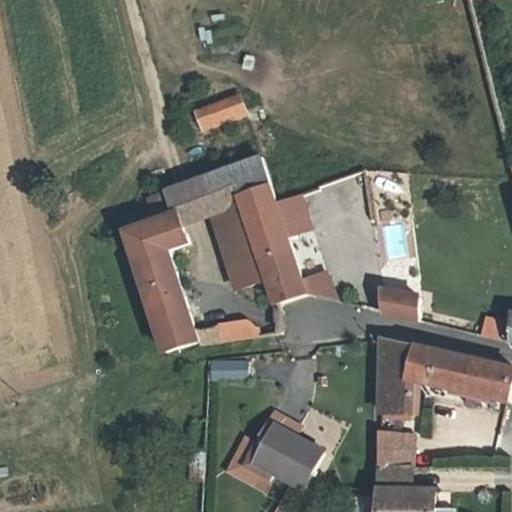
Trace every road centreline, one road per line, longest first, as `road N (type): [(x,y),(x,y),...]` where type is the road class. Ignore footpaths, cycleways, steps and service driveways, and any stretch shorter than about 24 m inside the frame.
road 1 (residential): [(307,318),(511,363)]
road 2 (track): [(131,0),(175,171)]
